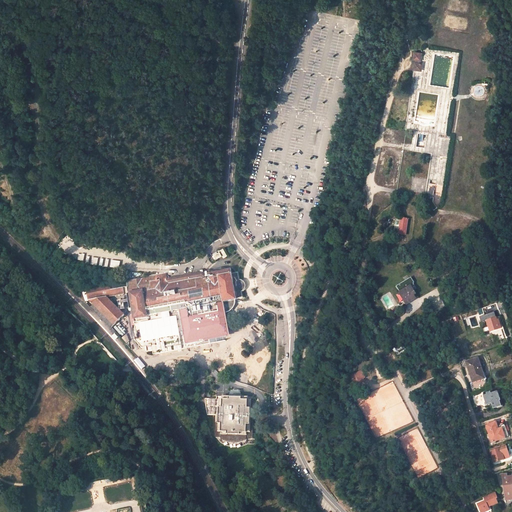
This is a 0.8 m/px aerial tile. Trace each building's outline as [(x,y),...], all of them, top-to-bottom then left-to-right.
[(421,60),(421,51),(412,51),(412,60),(421,60)] [(412,69),(421,71),(422,62),(413,60),(412,69)] [(434,152),(430,180),(445,182),(452,136),(445,135),(429,133),(427,152),(434,152)] [(430,190),(428,205),(430,205),(433,211),(436,209),(433,203),(433,202),(434,202),(435,198),(434,197),(435,190),(430,190)] [(399,234),(405,235),(408,218),(401,217),(399,234)] [(141,234),(134,232),(132,240),(128,239),(126,246),(134,248),(134,250),(144,252),(145,247),(135,244),(136,240),(139,241),(141,234)] [(227,256),(223,248),(219,251),(219,250),(216,251),(217,254),(212,256),(213,257),(210,258),(212,261),(214,260),(214,261),(222,256),(223,259),(227,256)] [(238,299),(232,273),(231,268),(204,273),(201,274),(201,272),(167,278),(166,274),(128,282),(133,305),(134,309),(136,318),(153,315),(153,317),(136,320),(136,321),(135,322),(137,334),(138,343),(142,347),(147,346),(148,351),(154,350),(154,354),(188,348),(183,322),(189,316),(194,315),(195,317),(197,318),(198,319),(200,319),(202,319),(203,319),(205,318),(206,316),(207,315),(207,313),(212,312),(210,303),(223,301),(223,302),(238,299)] [(238,271),(232,273),(238,299),(243,298),(242,292),(244,291),(246,288),(246,283),(243,278),(239,277),(238,271)] [(413,295),(415,294),(414,291),(417,289),(414,284),(415,283),(411,278),(396,286),(400,292),(401,291),(402,292),(397,295),(401,302),(404,300),(406,303),(415,299),(413,295)] [(124,293),(122,287),(115,288),(114,285),(109,286),(109,283),(82,289),(83,294),(84,294),(85,297),(87,296),(88,300),(106,296),(124,293)] [(106,296),(88,300),(92,303),(96,307),(99,310),(111,301),(106,296)] [(124,314),(111,301),(99,310),(114,325),(124,314)] [(112,327),(114,325),(99,310),(96,307),(94,310),(112,327)] [(485,315),(490,331),(500,328),(498,323),(500,323),(499,319),(497,320),(495,312),(485,315)] [(138,358),(134,362),(141,371),(145,368),(138,358)] [(466,362),(473,382),(484,378),(478,358),(466,362)] [(360,364),(349,370),(352,375),(355,376),(361,373),(359,369),(362,368),(360,364)] [(502,406),(498,392),(491,394),(490,392),(487,393),(488,394),(484,396),(487,404),(492,403),(494,408),(502,406)] [(247,398),(204,399),(204,400),(205,404),(206,408),(206,411),(208,416),(216,416),(217,437),(217,438),(223,438),(223,439),(226,441),(228,442),(232,442),(237,442),(241,442),(244,440),(247,439),(248,438),(248,437),(254,437),(254,423),(248,423),(247,398)] [(496,421),(486,424),(492,442),(502,439),(496,421)] [(504,459),(502,453),(506,451),(505,447),(500,448),(499,445),(490,448),(494,462),(504,459)] [(503,477),(506,500),(511,499),(511,475),(507,476),(507,473),(501,474),(501,478),(503,477)] [(489,495),(485,496),(486,498),(478,502),(481,509),(485,507),(486,509),(489,507),(488,504),(489,503),(490,504),(497,500),(495,496),(496,496),(494,491),(488,494),(489,495)]
